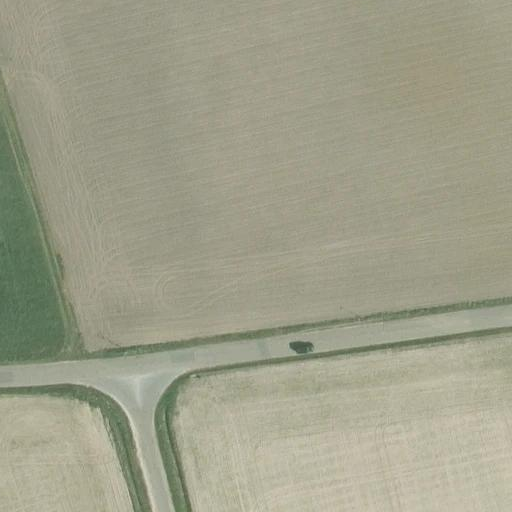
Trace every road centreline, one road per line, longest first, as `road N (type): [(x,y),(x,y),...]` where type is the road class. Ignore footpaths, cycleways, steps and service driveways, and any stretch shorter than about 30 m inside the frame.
road 1 (unclassified): [(130,366),(511,311)]
road 2 (unclassified): [(168,511),(130,366)]
road 3 (unclassified): [(130,366),(0,374)]
